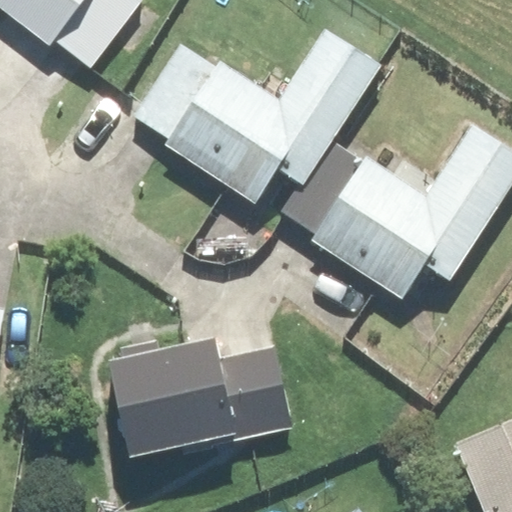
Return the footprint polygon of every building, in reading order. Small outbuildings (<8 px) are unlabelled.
[(0,0),(0,17),(45,52),(51,45),(88,74),(142,6),(134,0),(0,0)] [(168,144),(163,150),(253,211),(276,179),(298,194),(379,76),(324,39),(276,109),(219,70),(214,77),(179,53),(133,120),(168,144)] [(312,237),(307,245),(398,305),(422,270),(448,287),(511,190),(511,165),(467,136),(422,203),(334,145),(285,219),(312,237)] [(205,346),(100,369),(122,468),(289,432),(271,353),(210,367),(205,346)] [(511,511),(511,423),(453,448),(479,511),(511,511)]
